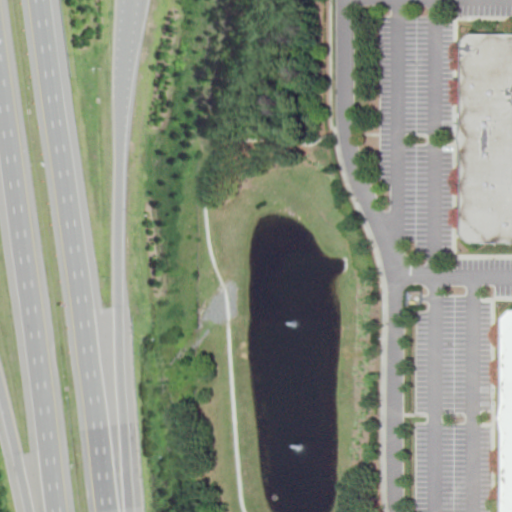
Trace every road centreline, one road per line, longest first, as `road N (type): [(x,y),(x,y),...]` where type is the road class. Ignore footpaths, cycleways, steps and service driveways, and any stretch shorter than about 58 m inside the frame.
road 1 (motorway): [(107,511),(32,0)]
road 2 (motorway): [(127,511),(116,209),(132,0)]
road 3 (motorway): [(0,124),(56,511)]
